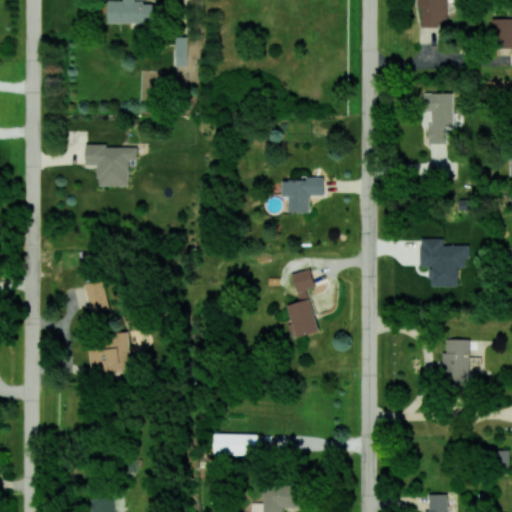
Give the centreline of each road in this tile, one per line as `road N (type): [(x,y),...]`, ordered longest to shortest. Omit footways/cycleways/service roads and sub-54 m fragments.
road 1 (residential): [(34,118),(32,511)]
road 2 (residential): [(370,120),(369,511)]
road 3 (residential): [(370,0),(370,120)]
